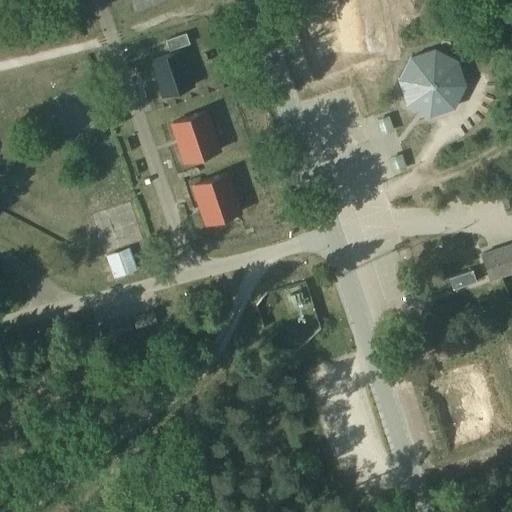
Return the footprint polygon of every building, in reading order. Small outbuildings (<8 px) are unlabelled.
[(184,33),(164,40),(168,51),(187,45),(184,33)] [(399,57),(412,116),(429,112),(431,121),(467,113),(453,46),(399,57)] [(181,50),(148,61),(160,96),(193,85),(181,50)] [(56,104),(63,124),(73,120),(81,142),(103,134),(88,92),(56,104)] [(311,124),(357,111),(352,95),(306,108),(311,124)] [(206,109),(168,123),(183,162),(220,148),(206,109)] [(390,117),(380,119),(384,138),(394,136),(390,117)] [(379,120),(367,123),(370,137),(382,135),(379,120)] [(399,155),(383,164),(391,180),(407,171),(399,155)] [(226,173),(190,186),(204,226),(240,214),(226,173)] [(35,194),(31,203),(63,218),(68,208),(35,194)] [(108,260),(143,250),(131,213),(97,224),(108,260)] [(511,244),(489,252),(482,254),(490,279),(491,279),(498,276),(511,271),(511,244)] [(451,291),(474,283),(470,271),(447,279),(451,291)] [(263,292),(265,306),(310,300),(309,287),(263,292)] [(130,315),(133,326),(154,321),(151,309),(149,309),(130,315)] [(112,332),(133,326),(130,315),(111,320),(109,320),(112,332)] [(410,327),(413,337),(428,332),(425,322),(410,327)]
